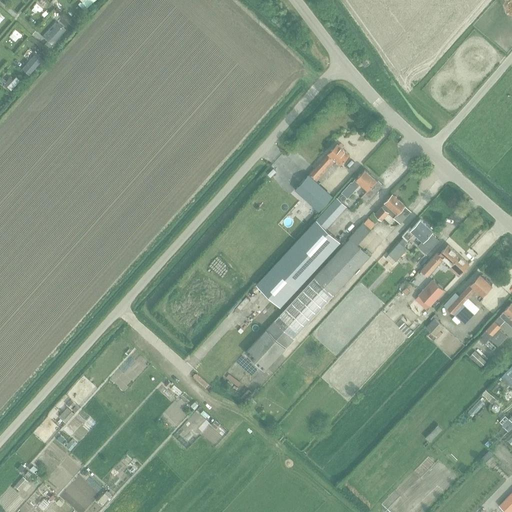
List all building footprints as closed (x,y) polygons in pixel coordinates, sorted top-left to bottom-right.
[(52,46),(66,31),(58,24),(44,39),(52,46)] [(47,42),(43,46),(50,51),(53,47),(47,42)] [(43,50),(39,54),(44,58),(47,54),(43,50)] [(28,74),(41,59),(36,55),(23,70),(28,74)] [(11,92),(20,82),(16,78),(7,88),(11,92)] [(314,168),(309,175),(314,180),(334,158),(340,164),(349,154),(337,143),(314,168)] [(351,182),(342,192),(347,197),(351,193),(360,183),(368,189),(361,196),(367,202),(383,185),(373,176),(365,169),(352,183),(351,182)] [(309,175),(296,189),(319,211),(333,196),(314,180),(309,175)] [(400,223),(411,211),(405,205),(393,194),(375,213),(382,219),(388,212),(400,223)] [(257,284),(273,299),(280,306),(340,241),(326,228),(347,206),(337,198),(257,284)] [(402,236),(404,237),(408,241),(415,233),(423,240),(418,246),(426,253),(439,240),(431,232),(433,230),(421,219),(412,229),(410,227),(402,236)] [(350,238),(275,320),(246,352),(253,358),(250,361),(256,366),(258,363),(265,370),(370,256),(357,244),(371,229),(364,222),(350,237),(350,238)] [(408,241),(404,237),(389,254),(396,261),(407,249),(404,246),(409,242),(408,241)] [(459,275),(469,264),(448,245),(439,254),(438,252),(422,270),(428,275),(443,259),(451,265),(450,267),(459,275)] [(456,292),(444,305),(448,308),(465,324),(475,314),(463,303),(476,288),(483,295),(492,285),(488,280),(480,274),(474,280),(460,296),(456,292)] [(405,279),(399,285),(402,288),(408,282),(405,279)] [(433,281),(419,296),(430,306),(444,291),(433,281)] [(405,286),(402,290),(407,295),(410,291),(405,286)] [(508,336),(499,328),(501,326),(500,325),(505,320),(511,325),(511,302),(511,303),(479,338),(484,344),(490,338),(498,346),(508,336)] [(432,320),(426,327),(436,336),(444,326),(437,321),(439,318),(435,314),(430,319),(432,320)] [(404,323),(399,327),(405,333),(410,329),(404,323)] [(405,333),(405,334),(409,337),(413,332),(417,329),(413,325),(410,329),(405,333)] [(492,359),(479,347),(470,357),(481,367),(486,362),(488,363),(492,359)] [(511,363),(500,376),(510,385),(511,382),(511,363)] [(482,394),(493,403),(496,399),(486,389),(482,394)] [(71,399),(67,404),(71,408),(75,403),(71,399)] [(511,421),(508,418),(502,426),(508,431),(511,426),(511,421)] [(214,419),(210,424),(215,428),(219,423),(214,419)] [(438,424),(425,438),(430,442),(442,429),(438,424)] [(488,450),(479,459),(481,462),(483,463),(492,454),(490,452),(488,450)]
